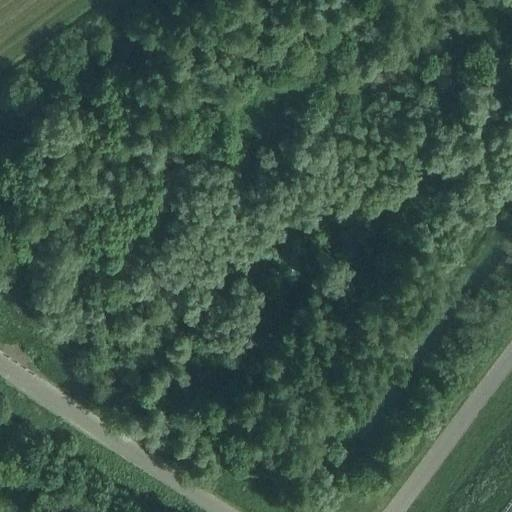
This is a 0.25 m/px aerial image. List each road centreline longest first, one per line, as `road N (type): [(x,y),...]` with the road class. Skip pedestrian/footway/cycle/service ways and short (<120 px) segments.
road 1 (unclassified): [(224,511),(0,363)]
road 2 (unclassified): [(392,511),(511,349)]
